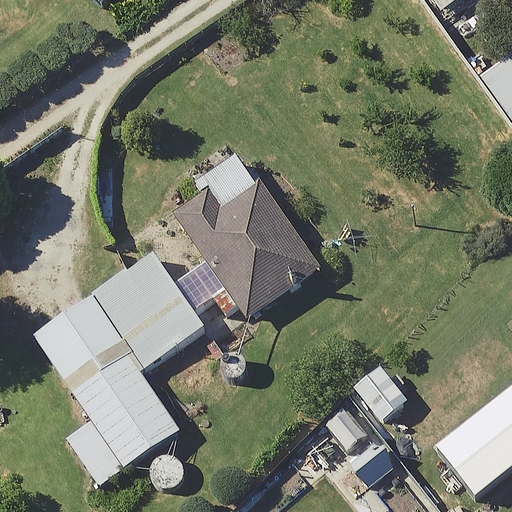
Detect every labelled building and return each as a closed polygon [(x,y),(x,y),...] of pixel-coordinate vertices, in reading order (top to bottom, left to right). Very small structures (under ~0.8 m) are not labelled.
[(429,0),(440,15),(461,0),(429,0)] [(175,219),(208,266),(176,288),(194,314),(210,303),(223,321),(238,310),(247,322),(319,272),(237,155),(194,185),(204,199),(175,219)] [(202,332),(151,259),(33,340),(92,424),(66,442),(99,489),(178,434),(138,376),(202,332)] [(236,349),(211,367),(230,393),(255,374),(236,349)] [(396,478),(371,441),(344,459),(369,496),(396,478)] [(168,451),(142,470),(163,500),(190,481),(168,451)] [(417,511),(394,487),(372,507),(376,511),(417,511)] [(486,511),(479,503),(468,511),(486,511)]
